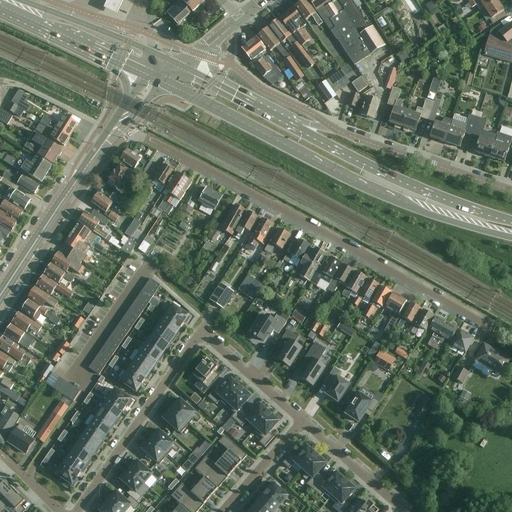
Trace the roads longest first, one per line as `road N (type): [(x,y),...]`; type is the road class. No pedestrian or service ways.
road 1 (residential): [(485,326),(118,126)]
road 2 (primary): [(158,81),(395,200),(511,237)]
road 3 (residential): [(73,511),(201,333),(299,421)]
road 4 (primary): [(511,221),(402,182),(287,124)]
road 5 (residential): [(511,190),(336,130),(287,124)]
road 6 (secondary): [(0,293),(118,126)]
road 7 (primary): [(152,52),(18,0)]
road 8 (residential): [(299,421),(397,511)]
road 9 (residential): [(152,52),(144,33),(48,0)]
road 10 (residential): [(220,511),(299,421)]
